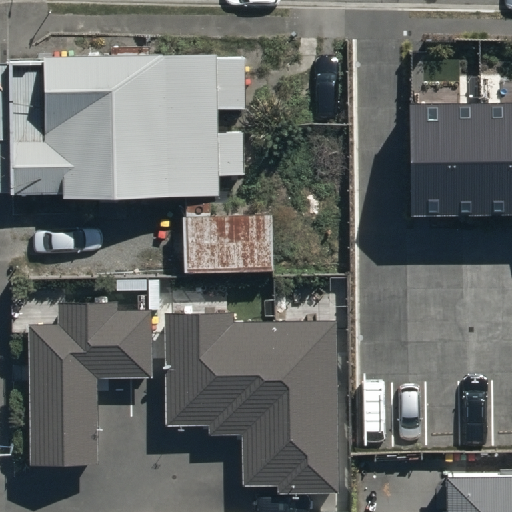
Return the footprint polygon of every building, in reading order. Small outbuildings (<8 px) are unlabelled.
[(0,53),(0,188),(216,189),(216,171),(240,171),(240,130),(215,130),(215,105),(242,105),(242,53),(0,53)] [(511,103),(410,104),(411,215),(511,213),(511,103)] [(212,199),(179,199),(179,267),(306,267),(306,217),(293,217),(293,184),(253,184),(253,210),(212,210),(212,199)] [(362,239),(362,281),(423,281),(423,239),(362,239)] [(118,302),(58,302),(58,326),(30,326),(31,464),(97,463),(96,377),(152,377),(151,309),(118,310),(118,302)] [(234,311),(164,312),(165,424),(208,424),(208,435),(242,435),(242,486),(277,485),(277,493),(339,492),(337,319),(234,321),(234,311)] [(511,511),(511,448),(431,448),(431,499),(419,498),(418,511),(511,511)] [(130,465),(129,511),(199,511),(200,465),(130,465)]
